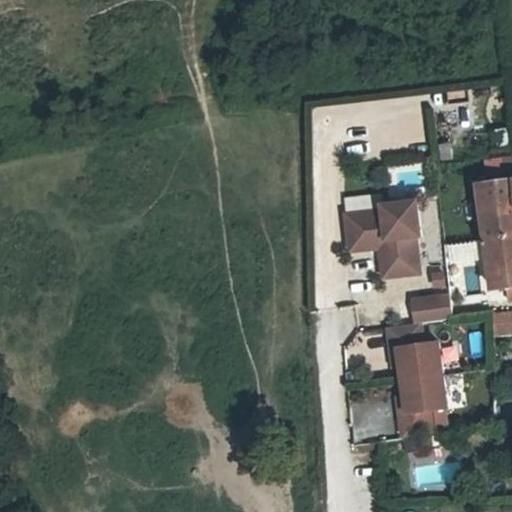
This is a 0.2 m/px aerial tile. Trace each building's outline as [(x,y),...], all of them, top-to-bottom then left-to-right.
[(492,131),(495,151),(507,149),(504,129),(492,131)] [(511,180),(511,170),(474,177),(480,231),(511,227),(511,180)] [(389,261),(419,258),(416,228),(421,227),(417,192),(381,196),(382,201),(353,205),(356,235),(386,231),(389,261)] [(420,265),(419,258),(389,261),(386,231),(356,235),(353,205),(345,206),(349,242),(379,239),(383,269),(420,265)] [(511,227),(480,231),(486,282),(511,278),(511,227)] [(511,311),(490,313),(491,336),(511,335),(511,311)] [(399,357),(401,371),(440,367),(436,336),(421,337),(419,314),(388,318),(390,342),(397,341),(399,357)] [(397,341),(390,342),(392,358),(399,357),(397,341)] [(440,367),(401,371),(402,386),(404,402),(397,403),(400,427),(431,423),(428,400),(443,399),(440,367)] [(404,402),(402,386),(395,387),(397,403),(404,402)]
